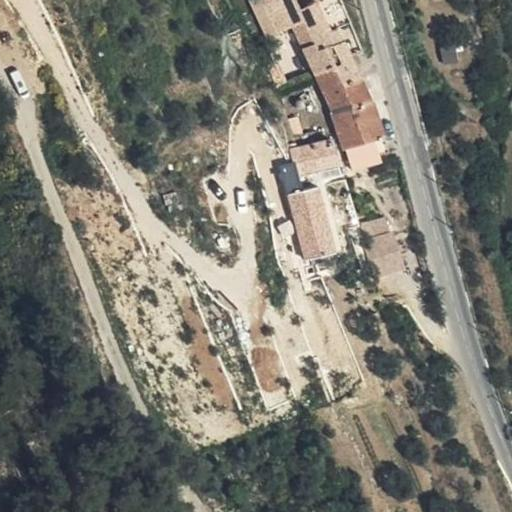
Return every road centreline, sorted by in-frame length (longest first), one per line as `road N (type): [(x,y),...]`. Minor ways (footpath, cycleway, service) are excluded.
road 1 (residential): [(206,511),(127,387),(0,70)]
road 2 (tertiary): [(511,464),(487,402),(374,0)]
